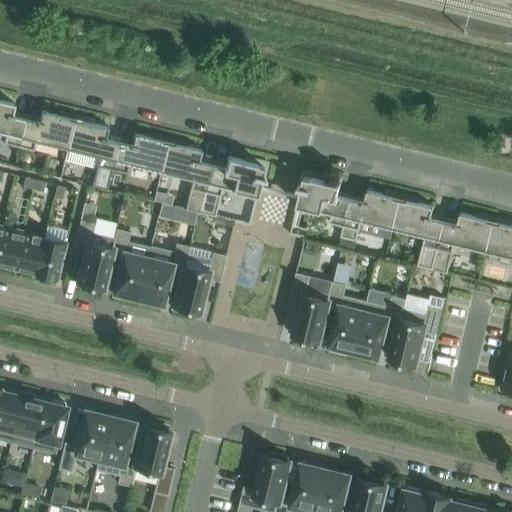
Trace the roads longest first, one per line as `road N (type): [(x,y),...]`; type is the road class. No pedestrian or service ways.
road 1 (residential): [(0,68),(511,191)]
road 2 (residential): [(219,408),(511,479)]
road 3 (residential): [(511,424),(232,356)]
road 4 (residential): [(232,356),(0,300)]
road 5 (residential): [(0,355),(219,408)]
